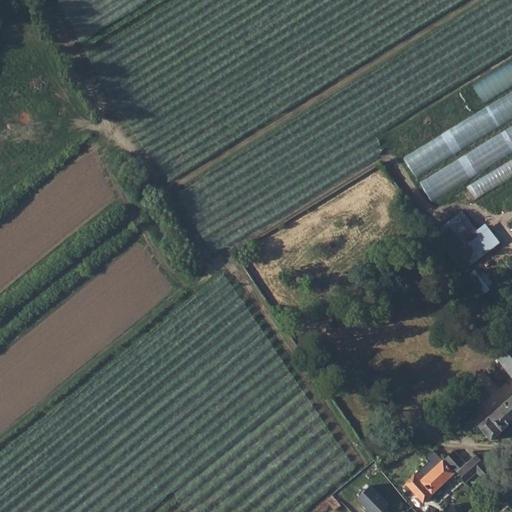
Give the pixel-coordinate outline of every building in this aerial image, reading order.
[(485,102),(511,86),(511,63),(475,84),(485,102)] [(511,93),(404,154),(416,174),(511,120),(511,93)] [(511,128),(420,178),(430,197),(511,153),(511,128)] [(511,159),(468,184),(475,197),(511,176),(511,159)] [(376,221),(384,228),(399,214),(385,200),(376,209),(382,215),(376,221)] [(488,229),(468,244),(478,256),(481,254),(476,248),(493,235),(488,229)] [(511,345),(496,357),(511,375),(511,395),(479,426),(492,440),(511,422),(511,345)] [(279,350),(269,352),(270,356),(274,355),(276,364),(281,363),(279,350)] [(449,443),(439,453),(458,472),(462,475),(472,465),(477,470),(485,462),(471,447),(462,455),(449,443)] [(458,472),(439,453),(434,457),(439,462),(436,464),(432,460),(407,483),(425,502),(458,472)] [(372,485),(359,498),(371,511),(382,511),(390,505),(372,485)] [(331,493),(309,511),(310,511),(325,511),(324,511),(330,505),(336,511),(338,509),(342,505),(331,493)]
